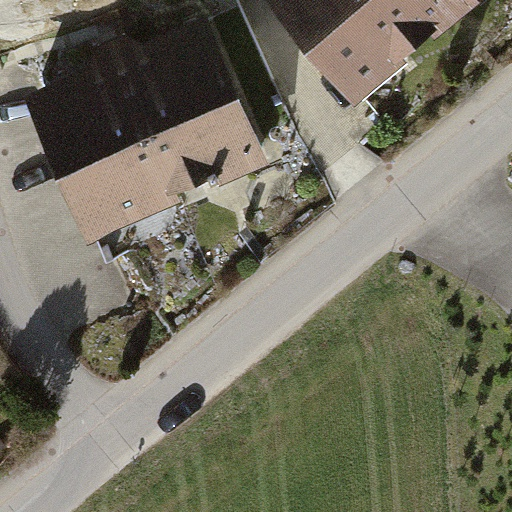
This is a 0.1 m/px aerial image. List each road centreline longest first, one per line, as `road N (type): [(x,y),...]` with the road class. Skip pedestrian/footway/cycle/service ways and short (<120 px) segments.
road 1 (residential): [(511,114),(107,452)]
road 2 (residential): [(0,244),(107,452)]
